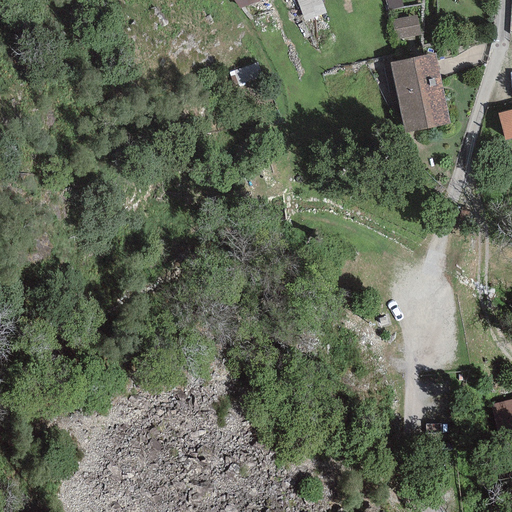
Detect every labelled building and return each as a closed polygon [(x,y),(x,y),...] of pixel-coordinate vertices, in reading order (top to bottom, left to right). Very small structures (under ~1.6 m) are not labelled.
[(232,0),(239,9),(261,0),(232,0)] [(318,0),(293,0),(301,21),(323,13),(318,0)] [(385,0),(388,10),(403,7),(401,0),(385,0)] [(417,15),(391,21),(395,40),(421,35),(417,15)] [(435,54),(389,63),(404,133),(450,123),(435,54)] [(511,110),(497,114),(504,140),(511,138),(511,110)] [(511,401),(488,408),(499,452),(511,448),(511,401)]
